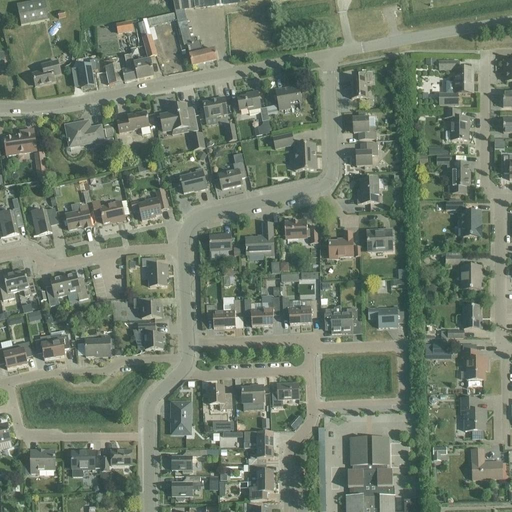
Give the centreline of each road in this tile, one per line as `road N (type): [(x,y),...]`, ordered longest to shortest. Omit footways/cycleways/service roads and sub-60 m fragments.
road 1 (tertiary): [(0,108),(53,106),(328,53)]
road 2 (residential): [(312,407),(404,403),(401,346),(310,348)]
road 3 (residential): [(0,256),(29,251),(59,265),(182,247)]
road 4 (tertiary): [(328,53),(511,20)]
road 5 (residential): [(8,383),(53,370),(106,372),(122,361),(187,361)]
road 6 (residential): [(499,200),(485,181),(486,51),(511,51)]
road 7 (residential): [(182,247),(184,230),(201,215),(324,188)]
road 8 (residential): [(148,437),(22,434),(14,407)]
road 9 (residential): [(505,351),(499,200)]
road 10 (residential): [(324,188),(331,175),(328,53)]
road 11 (residential): [(180,370),(311,369)]
road 12 (residential): [(310,348),(299,339),(189,342)]
